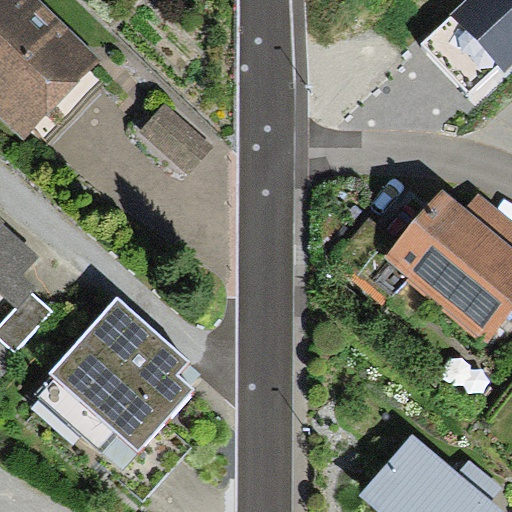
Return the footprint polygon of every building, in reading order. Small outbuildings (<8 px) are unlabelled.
[(102,65),(34,0),(0,0),(0,123),(25,147),(35,136),(47,148),(111,83),(97,70),(102,65)] [(216,150),(165,107),(140,137),(191,179),(216,150)] [(336,260),(392,307),(408,289),(487,355),(511,324),(511,226),(479,199),(464,217),(438,195),(398,243),(370,220),(336,260)] [(42,261),(0,224),(0,299),(16,313),(19,316),(35,299),(39,294),(24,281),(42,261)] [(19,316),(16,313),(0,331),(0,344),(15,358),(54,315),(35,299),(19,316)] [(118,306),(49,384),(117,445),(98,467),(143,506),(193,450),(170,430),(197,400),(179,385),(191,371),(118,306)] [(494,511),(413,445),(360,508),(364,511),(494,511)]
